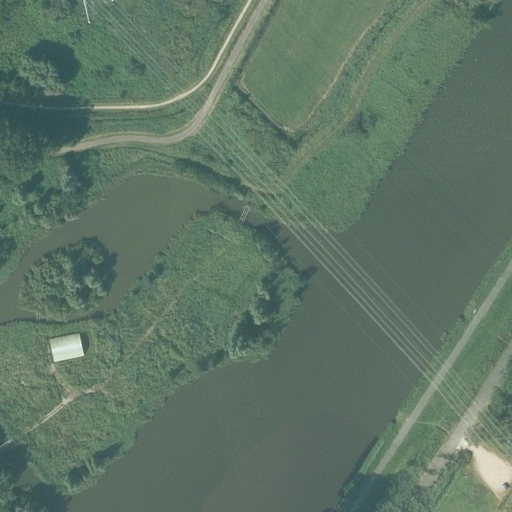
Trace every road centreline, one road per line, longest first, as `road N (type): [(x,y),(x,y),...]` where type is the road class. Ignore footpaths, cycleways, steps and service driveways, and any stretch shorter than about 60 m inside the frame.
road 1 (unknown): [(249,0),(208,75),(177,99),(66,108),(0,101)]
road 2 (tertiary): [(407,511),(511,354)]
